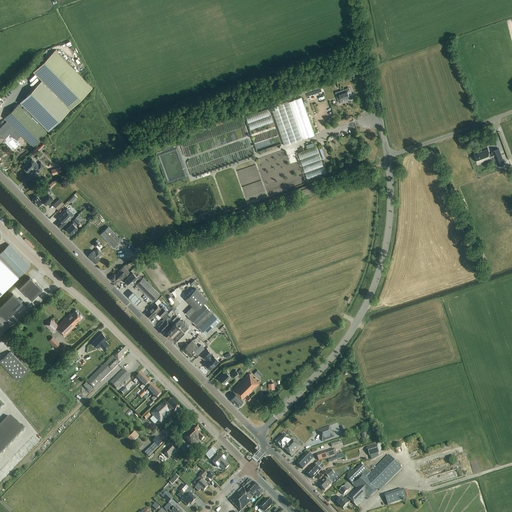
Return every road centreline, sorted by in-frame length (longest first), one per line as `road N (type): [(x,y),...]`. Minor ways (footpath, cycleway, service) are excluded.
road 1 (unclassified): [(248,467),(9,235)]
road 2 (tertiary): [(257,434),(342,345),(365,308),(387,238),(387,158)]
road 3 (unclassified): [(100,276),(376,166)]
road 4 (secondary): [(257,434),(100,276)]
road 5 (tertiary): [(387,158),(356,0)]
road 6 (secondary): [(100,276),(0,175)]
road 7 (unclassified): [(387,158),(511,112)]
road 8 (track): [(392,490),(436,488),(511,464)]
